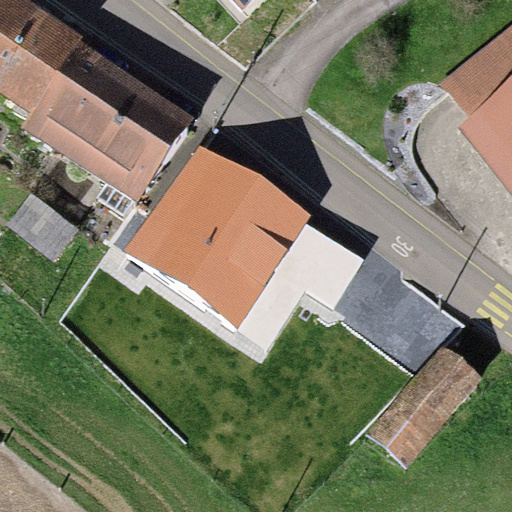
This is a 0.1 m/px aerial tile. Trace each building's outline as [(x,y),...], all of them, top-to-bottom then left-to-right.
[(193,0),(220,29),(252,0),(193,0)] [(0,19),(0,99),(133,189),(170,134),(0,19)] [(511,36),(438,93),(468,132),(511,98),(511,36)] [(511,98),(468,132),(460,138),(511,205),(511,98)] [(189,163),(119,260),(237,344),(257,316),(241,305),(291,236),(189,163)] [(432,364),(361,443),(402,479),(473,401),(432,364)]
